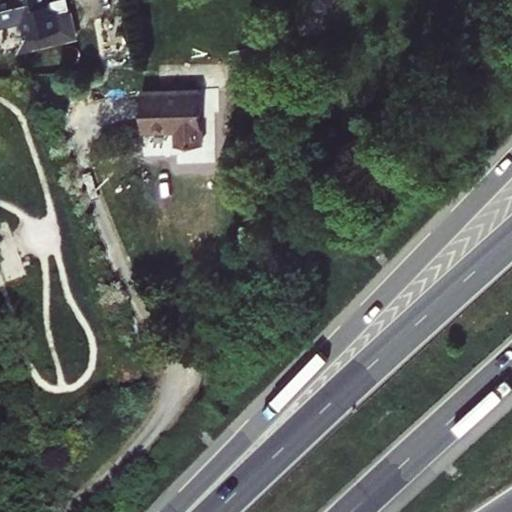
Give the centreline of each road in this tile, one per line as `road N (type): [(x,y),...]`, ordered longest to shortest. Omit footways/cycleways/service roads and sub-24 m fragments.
road 1 (motorway): [(511,162),(172,511)]
road 2 (motorway): [(511,237),(214,511)]
road 3 (motorway): [(352,511),(511,365)]
road 4 (residential): [(82,511),(157,434),(187,380)]
